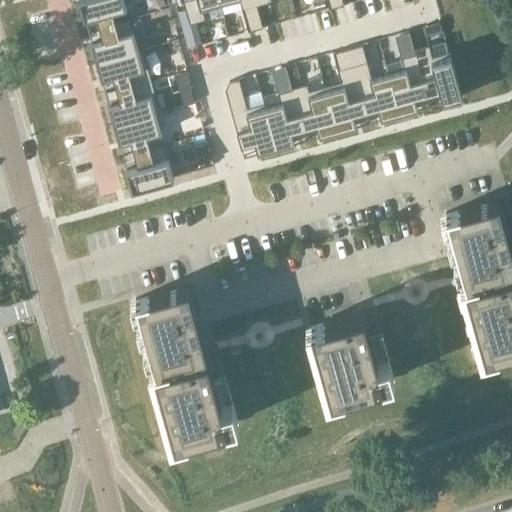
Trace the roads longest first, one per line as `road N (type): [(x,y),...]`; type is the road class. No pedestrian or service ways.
road 1 (residential): [(416,177),(435,246),(347,271),(213,308),(194,239)]
road 2 (unclassified): [(110,511),(46,280)]
road 3 (residential): [(194,239),(416,177)]
road 4 (residential): [(108,188),(56,0)]
road 5 (unclassified): [(46,280),(0,112)]
road 6 (residential): [(46,280),(194,239)]
